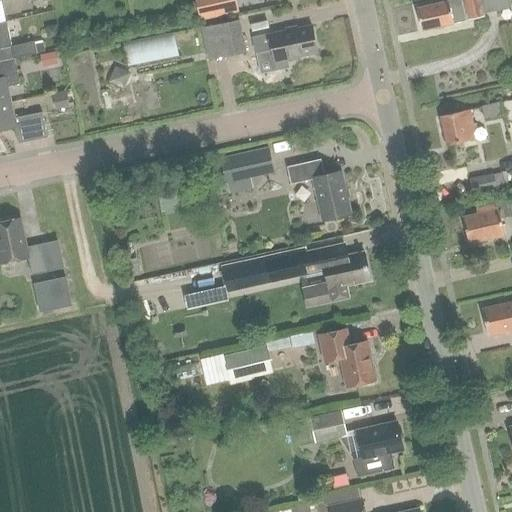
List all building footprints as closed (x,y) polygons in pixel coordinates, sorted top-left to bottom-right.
[(236,0),(223,0),(196,6),(199,22),(239,14),(236,0)] [(422,31),(454,24),(466,21),(461,0),(448,0),(449,2),(417,9),(422,31)] [(499,11),(496,0),(465,0),(470,20),(484,17),(486,16),(485,14),(499,11)] [(207,27),(208,35),(220,33),(225,57),(246,53),(243,42),(239,21),(207,27)] [(7,22),(0,23),(0,49),(11,47),(12,47),(7,22)] [(259,37),(252,39),(255,54),(262,53),(272,51),(274,63),(318,54),(312,26),(291,31),(259,37)] [(174,34),(123,45),(128,68),(179,57),(174,34)] [(12,47),(11,47),(14,59),(15,59),(37,54),(35,43),(35,42),(12,47)] [(56,53),(44,55),(47,68),(59,65),(56,53)] [(0,105),(11,103),(7,87),(20,84),(15,59),(0,62),(0,105)] [(67,93),(53,96),(56,111),(70,108),(67,93)] [(511,101),(502,104),(504,115),(506,124),(511,122),(511,101)] [(11,103),(0,105),(0,131),(15,128),(18,144),(48,138),(42,112),(14,118),(11,103)] [(501,103),(481,108),(484,121),(504,117),(501,103)] [(447,146),(476,139),(470,110),(440,117),(447,146)] [(246,153),(221,158),(225,175),(249,169),(246,153)] [(323,222),(352,215),(342,172),(325,176),(321,160),(288,168),(292,185),(313,180),(323,222)] [(492,175),(471,180),(474,194),(496,189),(495,188),(493,176),(492,175)] [(477,214),(463,218),(469,244),(504,236),(500,219),(511,215),(511,201),(476,209),(477,214)] [(48,272),(42,244),(27,248),(21,218),(0,222),(0,264),(28,259),(31,275),(48,272)] [(305,253),(268,261),(272,283),(310,275),(326,271),(328,283),(330,291),(333,303),(351,300),(348,287),(371,282),(365,252),(348,256),(345,244),(307,252),(305,253)] [(268,261),(222,271),(227,293),(272,283),(268,261)] [(65,278),(47,282),(53,311),(71,308),(66,284),(65,278)] [(511,303),(483,309),(489,336),(507,332),(508,335),(511,333),(511,303)] [(347,388),(377,381),(368,342),(351,345),(347,330),(319,336),(325,363),(341,359),(347,388)] [(268,347),(227,357),(234,383),(267,375),(266,373),(274,371),(270,352),(268,347)] [(346,437),(340,413),(294,423),(300,448),(346,437)] [(397,422),(361,430),(368,459),(376,457),(391,454),(404,451),(397,422)] [(368,459),(354,462),(357,478),(360,477),(379,473),(395,470),(391,454),(376,457),(368,459)] [(364,511),(362,501),(328,508),(329,511),(364,511)] [(309,511),(307,503),(277,511),(309,511)]
